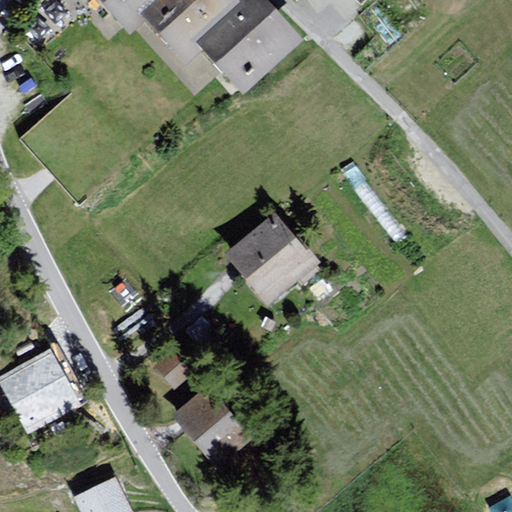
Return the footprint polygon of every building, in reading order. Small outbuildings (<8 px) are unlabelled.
[(104,0),(129,27),(144,13),(187,60),(202,46),(243,90),(299,39),(263,0),(104,0)] [(276,214),(222,258),(267,311),(320,267),(276,214)] [(211,327),(201,318),(193,326),(189,330),(199,340),(211,327)] [(50,346),(0,373),(0,395),(24,437),(83,404),(50,346)] [(175,348),(153,365),(175,393),(197,376),(175,348)] [(200,392),(166,421),(211,473),(245,444),(200,392)] [(135,511),(119,478),(74,499),(79,511),(135,511)]
